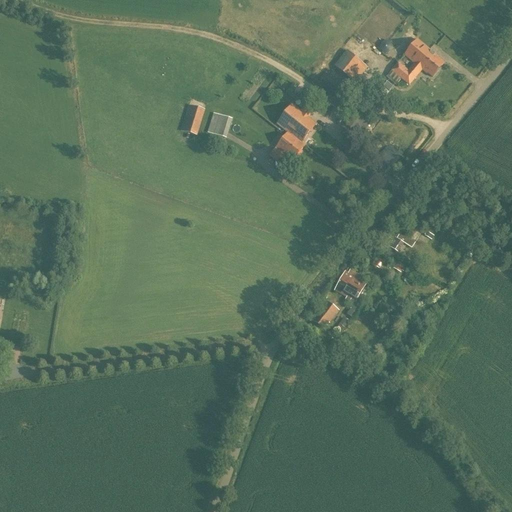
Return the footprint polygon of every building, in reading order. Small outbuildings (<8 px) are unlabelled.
[(405,16),(408,13),(393,0),(391,0),(390,2),(405,16)] [(398,62),(386,75),(396,83),(401,78),(408,85),(421,69),(426,74),(427,73),(432,77),(444,63),(434,55),(435,54),(417,39),(404,54),(414,63),(407,70),(398,62)] [(347,51),(334,66),(355,83),(367,68),(347,51)] [(393,86),(387,81),(383,86),(389,91),(393,86)] [(309,89),(302,97),(309,104),(317,97),(309,89)] [(180,131),(197,136),(205,110),(188,105),(180,131)] [(278,124),(289,132),(301,142),(315,124),(292,105),(278,124)] [(356,112),(340,132),(354,144),(358,148),(369,135),(364,131),(370,123),(356,112)] [(208,133),(227,138),(232,119),(213,113),(208,133)] [(301,142),(289,132),(277,148),(270,156),(276,161),(283,153),(292,160),(304,145),(301,142)] [(398,155),(388,146),(377,158),(388,167),(398,155)] [(395,237),(390,246),(398,251),(404,242),(395,237)] [(376,258),(372,265),(379,269),(383,262),(376,258)] [(397,262),(393,268),(401,273),(402,270),(403,271),(406,267),(397,262)] [(335,290),(347,297),(345,301),(348,303),(350,299),(355,302),(366,282),(360,279),(362,277),(350,270),(348,274),(345,272),(335,290)] [(331,322),(330,321),(339,310),(327,302),(314,321),(324,330),(329,323),(330,324),(331,322)] [(337,327),(342,331),(344,328),(345,328),(350,322),(344,317),(339,324),(337,327)]
